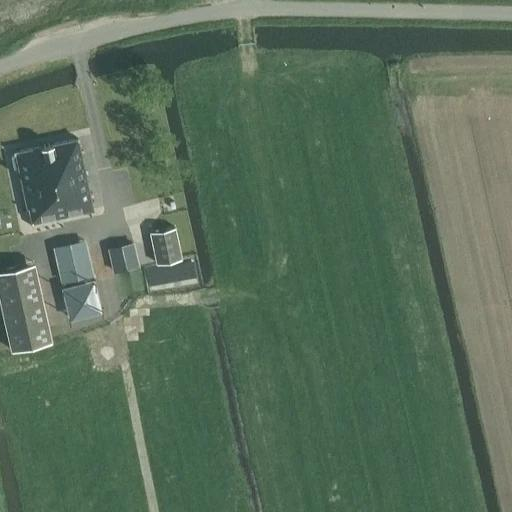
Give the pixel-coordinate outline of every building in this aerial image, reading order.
[(79,138),(16,152),(32,222),(94,209),(79,138)] [(177,227),(152,232),(158,264),(184,258),(177,227)] [(84,240),(55,247),(60,266),(63,281),(92,275),(84,240)] [(133,242),(109,248),(113,266),(138,261),(133,242)] [(34,262),(0,269),(0,295),(13,350),(52,341),(34,262)]
